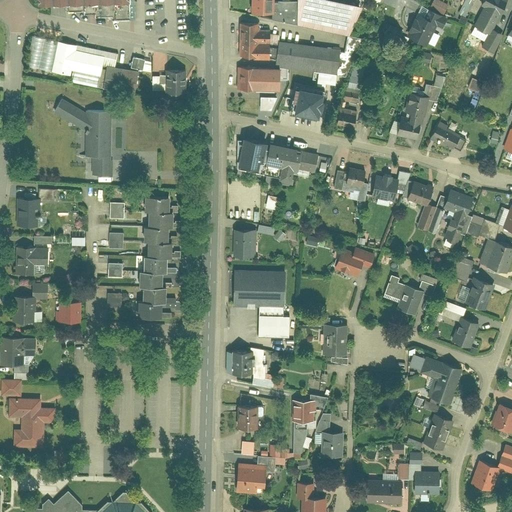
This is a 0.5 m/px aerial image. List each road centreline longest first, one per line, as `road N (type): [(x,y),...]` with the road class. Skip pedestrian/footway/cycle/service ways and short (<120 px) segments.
road 1 (secondary): [(203,511),(212,113)]
road 2 (residential): [(212,113),(511,181)]
road 3 (residential): [(211,49),(17,15)]
road 4 (residential): [(17,15),(2,167)]
road 5 (residential): [(453,511),(454,470),(493,367)]
road 6 (residential): [(493,367),(410,339),(368,343)]
